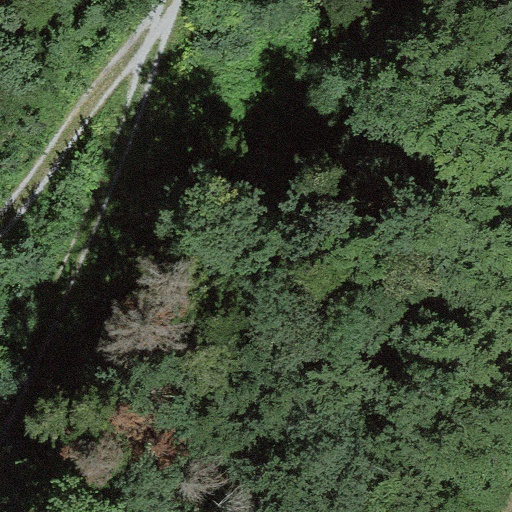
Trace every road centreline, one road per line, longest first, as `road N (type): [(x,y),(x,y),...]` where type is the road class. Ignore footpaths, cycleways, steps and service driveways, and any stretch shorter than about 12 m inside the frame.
road 1 (track): [(0,432),(167,15)]
road 2 (track): [(0,217),(167,15)]
